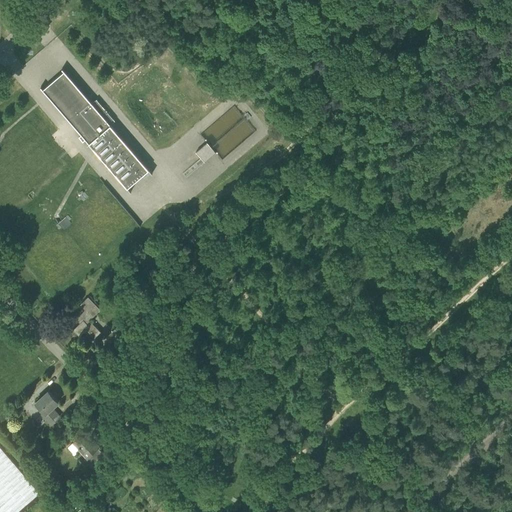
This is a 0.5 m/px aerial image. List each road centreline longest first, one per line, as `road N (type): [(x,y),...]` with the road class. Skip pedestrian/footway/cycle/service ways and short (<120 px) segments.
road 1 (track): [(263,511),(288,463),(511,251)]
road 2 (unclassified): [(209,511),(0,293)]
road 3 (track): [(343,410),(162,207)]
road 4 (track): [(441,0),(334,87),(302,130)]
road 5 (track): [(302,130),(178,224)]
road 6 (track): [(414,511),(511,422)]
